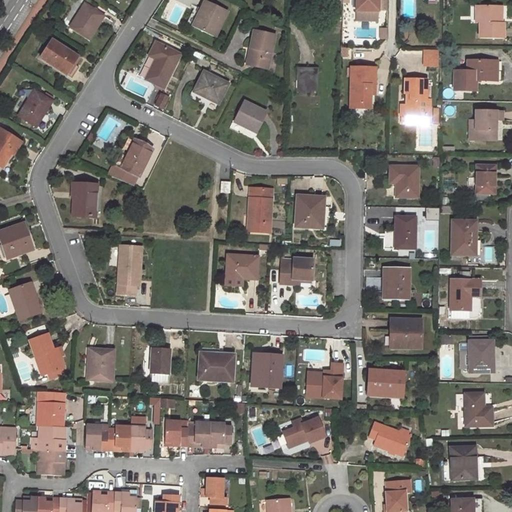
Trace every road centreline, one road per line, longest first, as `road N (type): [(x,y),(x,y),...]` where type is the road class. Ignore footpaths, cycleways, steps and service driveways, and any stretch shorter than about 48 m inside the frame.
road 1 (residential): [(94,89),(43,169),(40,187),(88,308),(117,317),(321,328),(351,312),(353,197),(345,175),(246,165),(135,111)]
road 2 (residential): [(14,485),(64,485),(95,462),(192,467)]
